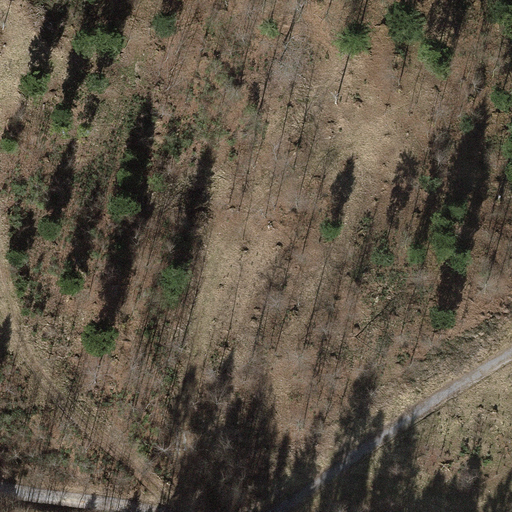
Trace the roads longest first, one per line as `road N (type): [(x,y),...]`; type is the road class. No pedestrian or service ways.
road 1 (track): [(172,511),(33,360),(0,262)]
road 2 (track): [(275,511),(384,426),(511,351)]
road 3 (track): [(183,511),(204,299)]
road 4 (track): [(0,490),(139,511)]
